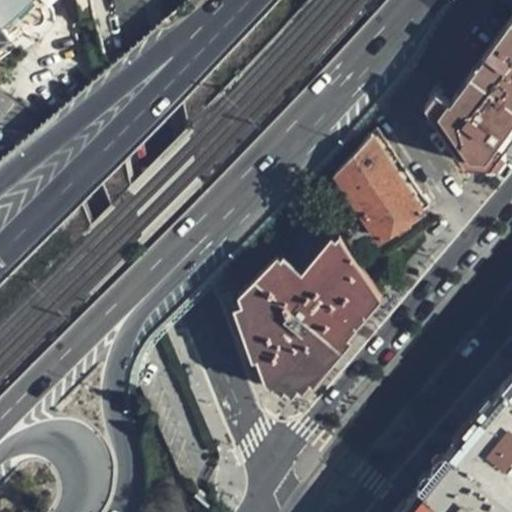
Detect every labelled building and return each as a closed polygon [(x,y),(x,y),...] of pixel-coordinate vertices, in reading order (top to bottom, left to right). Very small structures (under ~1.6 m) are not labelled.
[(92,11),(90,0),(0,0),(0,45),(12,38),(6,30),(33,0),(73,0),(78,24),(90,66),(96,63),(107,61),(92,11)] [(511,18),(456,92),(442,82),(425,103),(467,166),(490,166),(502,151),(511,137),(511,18)] [(422,190),(379,127),(336,171),(381,240),(409,219),(431,204),(422,190)] [(305,275),(341,232),(324,206),(278,254),(305,275)] [(364,267),(341,232),(305,275),(278,254),(240,292),(254,330),(251,332),(267,383),(274,387),(277,384),(289,392),(292,395),(294,393),(299,387),(303,391),(336,351),(382,294),(364,267)] [(511,392),(503,385),(482,411),(451,448),(511,498),(511,392)] [(511,511),(511,498),(451,448),(441,461),(422,484),(453,511),(511,511)] [(453,511),(422,484),(399,511),(453,511)]
